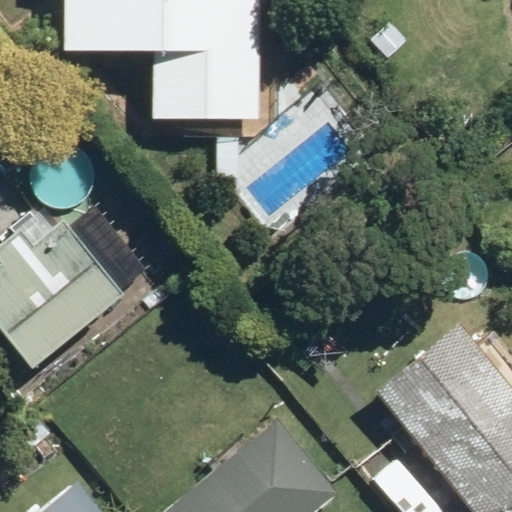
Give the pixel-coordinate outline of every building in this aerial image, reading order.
[(66,0),(66,47),(170,48),(170,0),(66,0)] [(71,223),(65,215),(0,266),(0,325),(32,366),(126,291),(123,287),(147,268),(96,203),(71,223)] [(511,511),(511,383),(459,319),(373,389),(474,511),(511,511)] [(278,417),(162,511),(314,511),(339,492),(278,417)] [(105,511),(79,479),(37,511),(105,511)]
